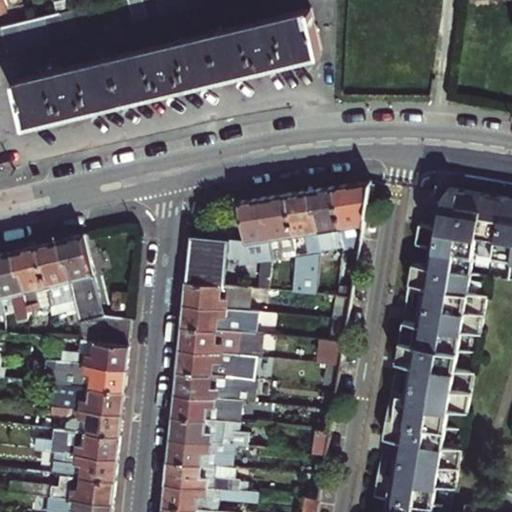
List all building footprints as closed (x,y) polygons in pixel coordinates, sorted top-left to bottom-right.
[(0,0),(0,11),(9,8),(6,0),(0,0)] [(108,28),(121,24),(115,0),(107,0),(101,1),(108,28)] [(115,0),(121,24),(135,21),(129,0),(115,0)] [(129,0),(135,21),(148,18),(144,0),(129,0)] [(144,0),(148,18),(162,15),(158,0),(144,0)] [(158,0),(162,15),(176,11),(172,0),(158,0)] [(172,0),(176,11),(189,8),(187,0),(172,0)] [(187,0),(189,8),(203,5),(201,0),(187,0)] [(94,31),(108,28),(101,1),(88,5),(94,31)] [(80,34),(94,31),(88,5),(74,8),(80,34)] [(311,8),(17,78),(27,121),(174,86),(321,51),(311,8)] [(67,37),(80,34),(74,8),(60,11),(67,37)] [(53,41),(67,37),(60,11),(47,15),(53,41)] [(39,44),(53,41),(47,15),(33,18),(39,44)] [(26,47),(39,44),(33,18),(20,21),(26,47)] [(9,51),(26,47),(20,21),(2,25),(7,45),(9,51)] [(368,195),(369,188),(348,191),(333,194),(342,248),(350,246),(351,254),(359,253),(368,195)] [(331,250),(342,248),(333,194),(321,196),(307,198),(310,217),(314,217),(317,237),(315,238),(319,259),(332,256),(331,250)] [(317,303),(317,293),(319,259),(315,238),(317,237),(314,217),(310,217),(307,198),(296,200),(285,202),(292,243),(306,241),(309,259),(295,261),(291,300),(317,303)] [(490,297),(472,294),(478,260),(511,267),(511,208),(458,199),(443,203),(442,211),(431,210),(428,225),(427,234),(419,233),(415,254),(423,255),(420,275),(412,274),(403,320),(410,321),(414,297),(417,297),(411,332),(402,331),(397,361),(394,380),(407,382),(414,383),(408,419),(402,418),(395,417),(399,391),(392,391),(386,430),(383,451),(396,453),(402,454),(397,486),(391,485),(384,484),(387,466),(380,465),(380,469),(372,511),(440,511),(442,503),(457,506),(464,462),(446,459),(453,419),(470,422),(477,380),(460,377),(466,333),(484,336),(490,297)] [(292,243),(285,202),(274,203),(260,206),(263,226),(268,226),(272,247),(269,247),(273,266),(282,265),(279,245),(292,243)] [(268,226),(263,226),(260,206),(247,208),(238,209),(245,247),(248,264),(261,262),(261,271),(260,281),(270,283),(273,266),(269,247),(272,247),(268,226)] [(57,230),(62,250),(66,249),(71,270),(69,271),(69,272),(73,292),(83,333),(94,334),(128,338),(131,310),(99,306),(89,308),(83,283),(94,280),(82,224),(67,228),(57,230)] [(46,233),(36,235),(46,277),(49,290),(60,287),(62,295),(73,292),(69,272),(69,271),(71,270),(66,249),(62,250),(57,230),(46,233)] [(24,238),(12,241),(16,261),(20,260),(25,280),(22,281),(27,303),(39,300),(34,279),(46,277),(36,235),(24,238)] [(16,261),(12,241),(0,243),(0,287),(12,285),(17,306),(27,303),(22,281),(25,280),(20,260),(16,261)] [(238,267),(249,268),(248,264),(245,247),(190,242),(190,246),(239,252),(238,267)] [(238,267),(239,252),(190,246),(188,263),(228,266),(238,267)] [(228,266),(188,263),(186,289),(249,295),(251,295),(252,284),(227,282),(228,266)] [(247,318),(249,295),(186,289),(185,295),(183,311),(247,318)] [(317,293),(317,303),(336,305),(338,305),(339,295),(317,293)] [(334,327),(346,329),(350,306),(338,305),(336,305),(333,327),(334,327)] [(247,318),(183,311),(183,317),(181,334),(255,341),(257,319),(247,318)] [(331,349),(343,350),(346,329),(334,327),(331,349)] [(93,345),(77,344),(76,354),(126,359),(127,348),(128,338),(94,334),(93,345)] [(255,341),(181,334),(180,340),(178,357),(258,365),(260,365),(263,342),(255,341)] [(318,371),(326,372),(339,373),(343,350),(331,349),(320,348),(318,371)] [(125,370),(126,359),(76,354),(54,352),(53,364),(60,364),(71,365),(70,376),(124,381),(125,370)] [(256,386),(258,365),(178,357),(178,364),(177,378),(256,386)] [(71,365),(60,364),(59,375),(70,376),(71,365)] [(336,395),(339,373),(326,372),(324,393),(336,395)] [(123,389),(124,381),(70,376),(59,375),(53,374),(51,396),(122,404),(123,389)] [(259,387),(256,386),(177,378),(176,384),(174,401),(245,408),(257,409),(259,387)] [(408,419),(414,383),(407,382),(402,418),(408,419)] [(121,410),(122,404),(51,396),(50,405),(63,407),(62,420),(119,425),(121,410)] [(245,408),(174,401),(174,408),(172,423),(237,430),(242,430),(245,408)] [(119,432),(119,425),(62,420),(56,419),(55,432),(35,430),(34,441),(66,443),(117,448),(119,432)] [(315,438),(329,439),(332,422),(319,420),(315,438)] [(237,430),(172,423),(172,429),(170,446),(240,453),(266,455),(266,447),(260,446),(260,440),(236,438),(237,430)] [(312,460),(325,461),(329,439),(315,438),(312,460)] [(117,455),(117,448),(66,443),(64,465),(115,469),(117,455)] [(239,464),(240,453),(170,446),(169,453),(168,469),(218,473),(218,462),(229,463),(239,464)] [(397,486),(402,454),(396,453),(391,485),(397,486)] [(225,474),(228,474),(229,463),(218,462),(218,473),(225,474)] [(9,473),(8,483),(50,487),(113,492),(115,478),(115,469),(64,465),(59,464),(58,477),(9,473)] [(217,485),(218,473),(168,469),(167,475),(166,491),(240,498),(241,487),(224,486),(217,485)] [(224,486),(225,474),(218,473),(217,485),(224,486)] [(111,511),(112,500),(113,492),(50,487),(49,497),(60,498),(58,511),(63,511),(111,511)] [(259,500),(240,498),(166,491),(165,498),(163,511),(218,511),(219,506),(258,509),(259,500)]
